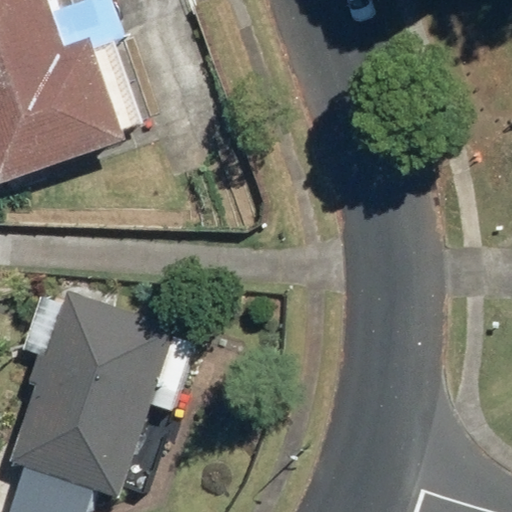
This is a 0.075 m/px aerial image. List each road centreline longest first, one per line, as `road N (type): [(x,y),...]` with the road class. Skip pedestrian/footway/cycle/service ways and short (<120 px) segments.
road 1 (residential): [(376,464),(395,318),(388,174),(324,0)]
road 2 (residential): [(500,511),(376,464)]
